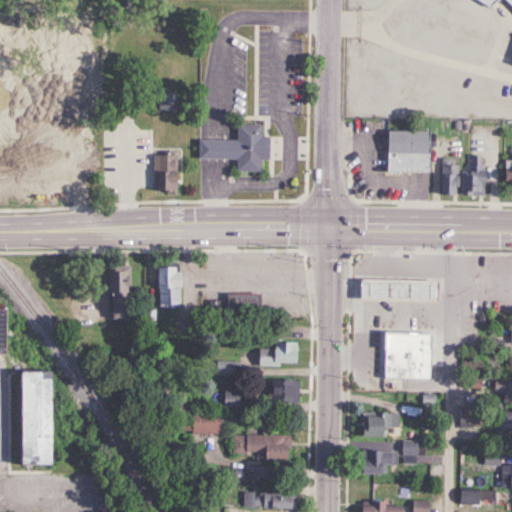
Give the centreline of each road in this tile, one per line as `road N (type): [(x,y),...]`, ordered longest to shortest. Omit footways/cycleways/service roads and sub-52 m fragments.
road 1 (primary): [(511,232),(326,225),(0,232)]
road 2 (tertiary): [(326,511),(326,225)]
road 3 (tertiary): [(326,225),(328,0)]
